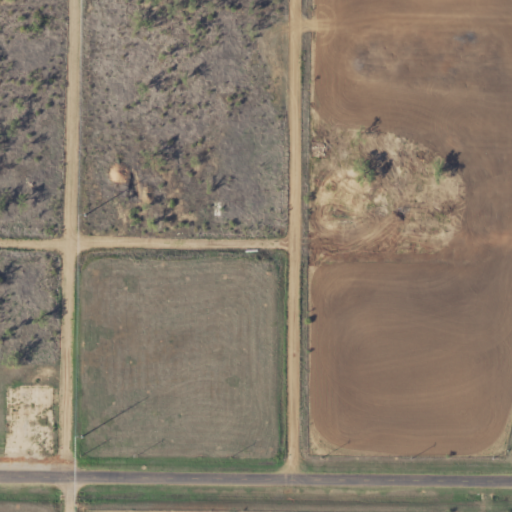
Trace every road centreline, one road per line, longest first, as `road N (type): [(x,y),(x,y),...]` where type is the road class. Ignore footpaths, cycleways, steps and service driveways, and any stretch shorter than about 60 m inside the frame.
road 1 (tertiary): [(511,480),(0,480)]
road 2 (residential): [(65,483),(59,0)]
road 3 (residential): [(288,479),(296,0)]
road 4 (residential): [(293,246),(0,244)]
